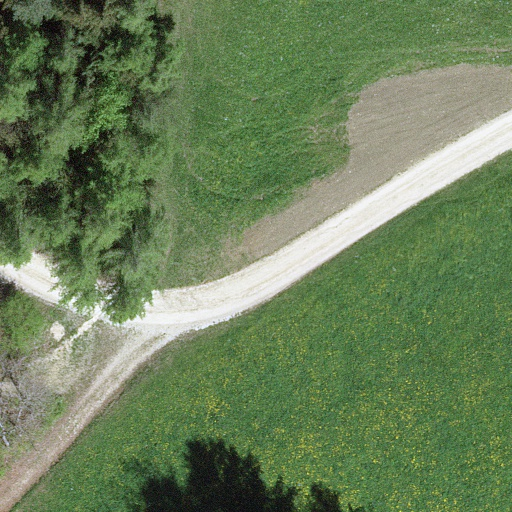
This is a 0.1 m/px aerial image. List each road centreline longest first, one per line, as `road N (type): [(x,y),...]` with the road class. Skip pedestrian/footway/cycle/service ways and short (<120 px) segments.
road 1 (track): [(511,121),(256,273),(160,316)]
road 2 (track): [(160,316),(0,502)]
road 3 (track): [(160,316),(22,266),(0,245)]
